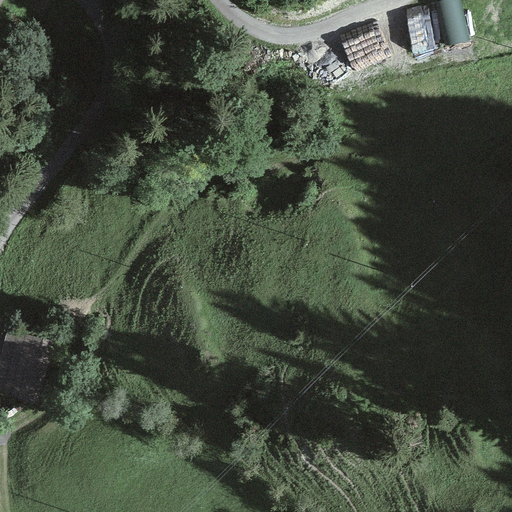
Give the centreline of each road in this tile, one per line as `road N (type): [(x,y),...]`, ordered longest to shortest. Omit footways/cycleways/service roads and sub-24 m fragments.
road 1 (track): [(0,234),(112,75),(112,35),(88,0)]
road 2 (track): [(220,0),(258,30),(280,35),(395,0)]
